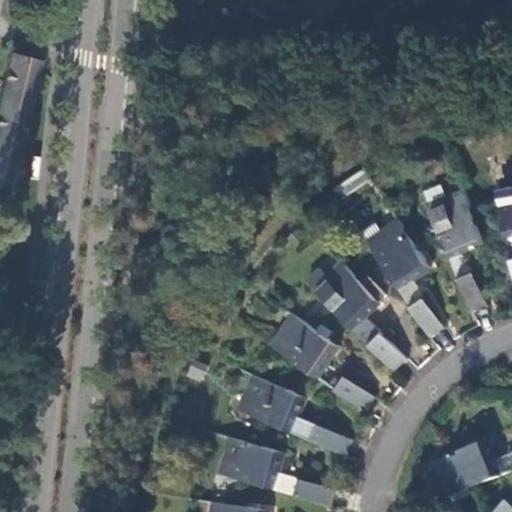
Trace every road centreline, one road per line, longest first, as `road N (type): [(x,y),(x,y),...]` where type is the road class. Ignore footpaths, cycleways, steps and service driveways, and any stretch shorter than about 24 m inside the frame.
road 1 (tertiary): [(71,511),(126,0)]
road 2 (tertiary): [(90,0),(60,295)]
road 3 (residential): [(372,511),(392,448),(423,399),(449,372),(511,339)]
road 4 (tertiary): [(60,295),(36,511)]
